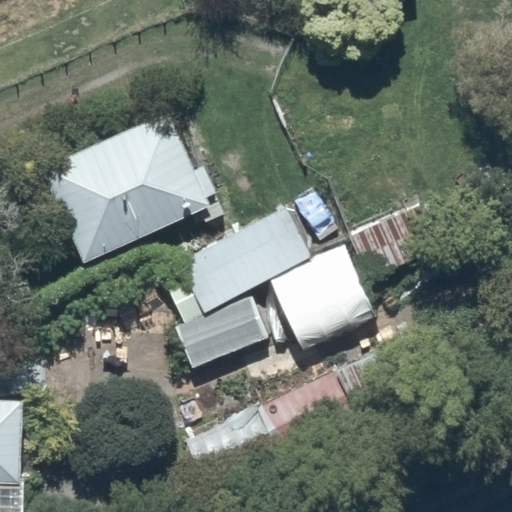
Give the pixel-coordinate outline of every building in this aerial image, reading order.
[(47,172),(90,262),(218,201),(175,111),(47,172)] [(441,233),(419,190),(347,228),(369,270),(441,233)] [(313,264),(291,206),(174,251),(198,312),(184,318),(199,358),(271,331),(254,287),(313,264)] [(335,363),(351,399),(453,350),(441,325),(416,337),(411,327),(335,363)] [(351,399),(335,363),(256,401),(279,447),(356,409),(351,399)] [(0,511),(28,511),(21,395),(0,396),(0,511)]
